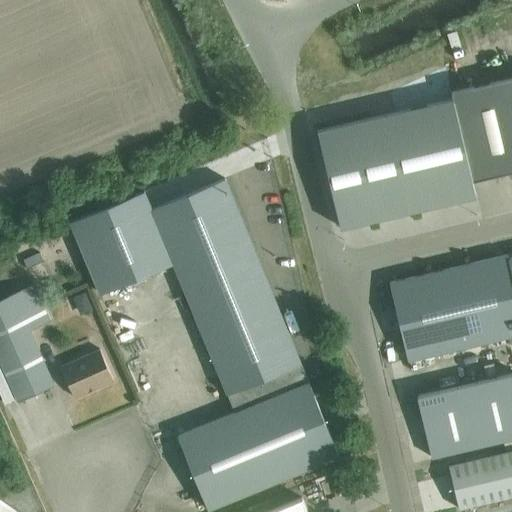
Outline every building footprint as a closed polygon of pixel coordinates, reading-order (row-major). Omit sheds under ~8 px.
[(511,169),(511,76),(451,91),(452,98),(472,179),(511,169)] [(452,98),(317,130),(339,224),(475,192),(472,179),(452,98)] [(224,177),(150,208),(172,260),(226,393),(234,410),(308,380),(300,362),(224,177)] [(143,190),(70,221),(70,223),(98,290),(172,260),(150,208),(143,190)] [(39,253),(24,261),(27,269),(43,262),(39,253)] [(389,281),(407,359),(511,334),(511,256),(508,257),(507,253),(389,281)] [(33,282),(13,291),(0,297),(0,361),(17,400),(54,383),(29,329),(50,320),(33,282)] [(84,291),(72,296),(79,313),(91,308),(84,291)] [(60,365),(74,397),(113,379),(99,348),(60,365)] [(511,371),(416,394),(430,454),(511,435),(511,371)] [(234,410),(177,433),(208,508),(338,455),(308,380),(234,410)] [(511,495),(511,448),(448,464),(458,508),(511,495)] [(307,511),(301,497),(264,511),(307,511)]
